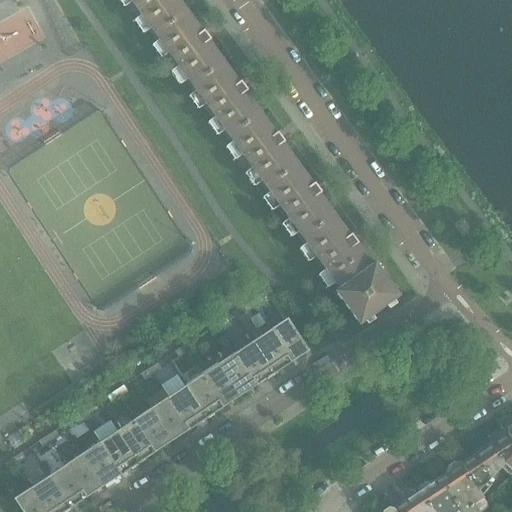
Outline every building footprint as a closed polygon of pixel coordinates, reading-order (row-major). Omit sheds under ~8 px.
[(130,0),(151,28),(155,34),(187,11),(178,0),(130,0)] [(205,36),(202,32),(187,11),(155,34),(159,40),(178,66),(192,86),(224,63),(208,40),(205,36)] [(241,87),(238,82),(224,63),(192,86),(229,137),(261,114),(244,91),(241,87)] [(298,165),(281,142),(278,137),(275,133),(261,114),(229,137),(242,154),(266,187),(298,165)] [(334,215),(318,193),(315,189),(312,184),(298,165),(266,187),(303,238),(334,215)] [(352,239),(349,235),(334,215),(303,238),(338,288),(370,265),(352,239)] [(370,265),(338,288),(334,291),(359,325),(375,313),(379,310),(383,307),(399,295),(375,261),(370,265)] [(263,302),(259,296),(251,302),(254,307),(263,302)] [(254,307),(251,302),(242,307),(246,313),(254,307)] [(258,313),(249,319),(256,329),(264,323),(258,313)] [(308,351),(287,318),(270,329),(292,362),(308,351)] [(229,324),(225,319),(216,324),(220,330),(229,324)] [(220,330),(216,324),(208,329),(212,335),(220,330)] [(292,362),(270,329),(253,340),(275,373),(292,362)] [(275,373),(253,340),(236,352),(257,384),(275,373)] [(195,347),(191,341),(182,347),(186,352),(195,347)] [(186,352),(182,347),(174,352),(178,358),(186,352)] [(257,384),(236,352),(219,363),(240,396),(257,384)] [(240,396),(219,363),(202,374),(223,407),(240,396)] [(161,369),(157,364),(148,369),(152,375),(161,369)] [(152,375),(148,369),(140,375),(144,380),(152,375)] [(223,407),(202,374),(185,386),(206,418),(223,407)] [(127,392),(123,386),(114,392),(118,397),(127,392)] [(206,418),(185,386),(168,397),(189,429),(206,418)] [(118,397),(114,392),(106,397),(110,403),(118,397)] [(189,429),(168,397),(150,408),(172,441),(189,429)] [(92,414),(89,408),(80,414),(84,420),(92,414)] [(172,441),(150,408),(133,419),(155,452),(172,441)] [(84,420),(80,414),(72,419),(76,425),(84,420)] [(155,452),(133,419),(116,431),(138,463),(155,452)] [(507,433),(498,439),(481,451),(495,471),(505,461),(511,468),(511,425),(507,428),(507,433)] [(58,437),(55,431),(46,436),(50,442),(58,437)] [(138,463),(116,431),(99,442),(121,475),(138,463)] [(50,442),(46,436),(38,442),(42,448),(50,442)] [(121,475),(99,442),(82,453),(103,486),(121,475)] [(461,463),(460,464),(477,489),(495,471),(481,451),(461,463)] [(24,459),(21,453),(15,457),(12,459),(16,465),(24,459)] [(103,486),(82,453),(65,465),(86,497),(103,486)] [(16,465),(12,459),(4,464),(8,470),(16,465)] [(441,477),(440,477),(462,511),(478,511),(477,509),(485,503),(477,489),(460,464),(460,463),(458,464),(453,463),(448,466),(447,470),(446,471),(447,473),(441,477)] [(86,497),(65,465),(48,476),(69,508),(86,497)] [(63,511),(69,508),(48,476),(31,487),(46,511),(63,511)] [(426,481),(416,487),(432,511),(462,511),(440,477),(432,482),(430,482),(426,481)] [(46,511),(31,487),(13,499),(21,511),(46,511)] [(400,503),(399,504),(403,511),(432,511),(416,487),(408,493),(407,497),(406,498),(407,499),(400,503)] [(490,499),(485,503),(491,511),(498,506),(490,499)]
